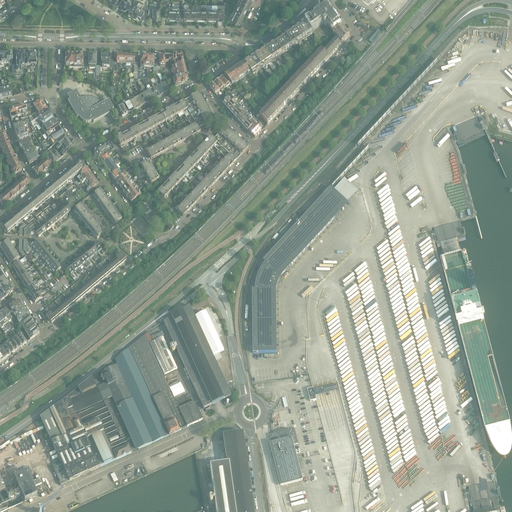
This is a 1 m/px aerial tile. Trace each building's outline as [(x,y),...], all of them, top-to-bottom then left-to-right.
[(118,5),(118,6),(120,8),(121,7),(122,7),(125,9),(126,7),(127,8),(131,3),(129,2),(130,0),(131,0),(120,0),(118,4),(118,5)] [(373,0),(375,1),(380,3),(387,10),(391,14),(394,17),(410,0),(373,0)] [(134,4),(131,8),(133,10),(131,13),(131,15),(134,17),(135,16),(136,16),(139,18),(140,18),(141,16),(141,15),(144,9),(141,7),(143,4),(139,1),(136,5),(134,4)] [(244,12),(247,7),(238,2),(235,7),(244,12)] [(150,4),(148,15),(153,15),(153,19),(155,20),(155,19),(160,19),(160,13),(161,13),(161,8),(160,8),(157,7),(157,6),(156,5),(155,5),(155,4),(150,4)] [(235,7),(233,12),(242,17),(244,13),(243,13),(244,12),(235,7)] [(310,19),(306,22),(306,23),(311,31),(323,23),(325,26),(327,25),(326,24),(327,24),(332,29),(334,31),(342,25),(340,23),(328,7),(315,16),(314,16),(312,17),(312,18),(311,18),(309,19),(310,19)] [(240,20),(242,17),(233,12),(230,18),(234,20),(233,21),(238,24),(240,20)] [(296,29),(303,40),(308,36),(313,33),(311,31),(306,23),(305,23),(304,23),(303,24),(301,26),(298,28),(296,28),(296,29)] [(333,33),(337,39),(342,44),(350,36),(342,25),(334,31),(328,35),(329,36),(333,33)] [(286,36),(285,36),(293,47),(303,40),(296,29),(295,30),(294,30),(293,31),(288,34),(287,34),(286,35),(286,36)] [(381,33),(378,30),(369,41),(372,44),(381,33)] [(276,43),(275,43),(282,54),(293,47),(285,36),(285,37),(284,37),(283,38),(278,41),(277,41),(276,42),(276,43)] [(342,44),(337,39),(323,53),(329,58),(342,44)] [(266,49),(265,50),(272,60),(282,54),(275,43),(275,44),(274,43),(273,44),(273,45),(268,48),(267,48),(266,49)] [(256,56),(255,57),(262,67),(265,65),(266,66),(270,63),(269,62),(272,60),(265,50),(264,50),(263,51),(263,52),(258,55),(257,55),(256,56)] [(319,69),(329,58),(323,53),(321,51),(311,62),(319,69)] [(8,54),(3,54),(3,65),(7,65),(7,66),(12,66),(12,62),(12,57),(12,54),(11,53),(9,53),(8,54)] [(22,54),(21,54),(18,54),(18,56),(16,56),(16,66),(14,66),(14,71),(16,71),(16,74),(21,75),(21,69),(25,69),(25,66),(26,54),(25,54),(24,54),(23,53),(23,54),(22,54)] [(36,56),(36,55),(36,54),(35,54),(34,54),(33,54),(26,54),(25,66),(30,66),(30,68),(35,68),(35,65),(36,65),(36,64),(37,63),(37,62),(36,62),(36,61),(36,60),(35,60),(35,57),(36,56)] [(74,69),(74,55),(70,55),(69,55),(69,54),(66,54),(66,55),(66,59),(64,59),(64,66),(70,66),(69,69),(74,69)] [(74,55),(74,69),(81,69),(81,71),(83,71),(83,81),(87,82),(87,68),(84,68),(83,66),(83,59),(82,59),(82,55),(81,54),(79,54),(78,55),(74,55)] [(151,55),(147,55),(147,68),(153,68),(153,70),(156,71),(156,63),(154,63),(154,57),(151,56),(151,55)] [(169,61),(172,61),(172,57),(166,57),(166,55),(163,55),(163,56),(160,56),(160,66),(166,67),(166,63),(169,63),(169,61)] [(177,57),(172,57),(172,61),(173,63),(174,63),(175,67),(184,65),(181,55),(177,56),(177,57)] [(110,69),(113,69),(113,65),(113,63),(109,63),(109,60),(108,59),(108,56),(100,56),(100,60),(102,60),(102,67),(110,67),(110,69)] [(117,65),(113,65),(113,69),(113,72),(117,73),(117,64),(125,64),(126,56),(117,56),(117,65)] [(126,56),(125,64),(125,68),(131,68),(131,67),(132,67),(132,66),(134,66),(134,73),(137,73),(137,63),(134,63),(134,56),(126,56)] [(246,63),(245,63),(251,72),(252,73),(252,74),(255,72),(256,73),(260,70),(259,69),(262,67),(255,57),(254,57),(253,58),(253,59),(248,62),(247,62),(246,62),(246,63)] [(319,69),(311,62),(301,73),(309,80),(319,69)] [(245,63),(233,72),(239,80),(251,72),(245,63)] [(173,74),(185,70),(184,65),(175,67),(171,68),(172,69),(171,69),(172,74),(173,74)] [(174,79),(187,76),(185,70),(173,74),(174,79)] [(239,80),(233,72),(225,77),(231,84),(232,85),(239,80)] [(298,91),(309,80),(301,73),(291,84),(298,91)] [(188,81),(187,76),(174,79),(173,80),(175,88),(185,82),(188,81)] [(231,84),(225,77),(220,80),(226,88),(231,84)] [(416,94),(428,97),(430,91),(434,92),(436,86),(439,87),(441,80),(432,78),(428,77),(426,83),(423,82),(421,89),(418,88),(416,94)] [(163,84),(160,86),(164,94),(169,91),(163,80),(161,81),(163,84)] [(220,80),(214,84),(221,91),(221,92),(226,88),(220,80)] [(153,85),(159,97),(164,94),(160,86),(157,88),(155,84),(153,85)] [(215,95),(221,91),(214,84),(211,86),(210,88),(215,95)] [(298,91),(291,84),(281,95),(288,102),(298,91)] [(148,92),(153,100),(159,97),(153,85),(152,85),(146,88),(148,92)] [(8,98),(11,97),(9,88),(3,89),(6,98),(8,98)] [(92,121),(93,123),(110,114),(109,112),(113,109),(108,100),(101,104),(100,103),(98,101),(96,99),(94,98),(92,97),(89,97),(87,97),(84,97),(82,98),(80,99),(76,91),(67,96),(69,101),(67,102),(77,118),(79,117),(80,119),(81,121),(83,122),(86,123),(88,123),(91,122),(92,121)] [(144,92),(142,93),(148,103),(153,100),(148,92),(145,94),(144,92)] [(199,93),(116,139),(124,154),(127,152),(123,145),(132,140),(134,143),(137,141),(135,139),(142,135),(143,137),(145,135),(144,134),(150,130),(151,132),(154,131),(153,129),(159,125),(160,128),(164,126),(162,124),(168,120),(169,123),(173,121),(171,119),(183,112),(186,118),(184,119),(186,122),(188,121),(191,127),(180,134),(178,131),(175,133),(176,136),(171,139),(170,137),(167,138),(168,140),(162,144),(160,141),(157,143),(159,145),(150,150),(146,143),(143,145),(151,160),(200,133),(198,129),(214,120),(199,93)] [(141,96),(138,98),(143,106),(148,103),(142,93),(140,94),(141,96)] [(232,95),(223,103),(227,108),(236,99),(234,97),(232,95)] [(278,113),(288,102),(281,95),(270,106),(278,113)] [(134,97),(132,98),(138,108),(143,106),(138,98),(136,99),(134,97)] [(133,111),(138,108),(132,98),(130,99),(131,101),(129,103),(133,111)] [(236,99),(227,108),(230,111),(238,105),(236,102),(237,101),(236,99)] [(35,104),(35,103),(33,105),(32,104),(29,105),(30,108),(34,106),(37,110),(44,106),(41,102),(39,102),(35,104)] [(128,114),(133,111),(129,103),(128,102),(126,103),(127,104),(124,106),(128,114)] [(239,103),(238,105),(230,111),(234,115),(243,107),(239,103)] [(116,108),(122,118),(127,114),(122,104),(120,105),(120,106),(116,108)] [(47,111),(44,106),(37,110),(40,116),(47,111)] [(268,124),(278,113),(270,106),(260,117),(268,124)] [(23,119),(20,107),(15,109),(17,118),(20,117),(21,119),(23,119)] [(243,107),(234,115),(237,119),(245,113),(243,110),(245,109),(243,107)] [(9,111),(10,114),(11,119),(15,118),(15,120),(17,119),(17,118),(15,109),(10,110),(9,111)] [(51,116),(47,111),(40,116),(39,116),(42,121),(51,116)] [(245,113),(237,119),(241,123),(249,116),(247,114),(248,113),(247,111),(245,113)] [(249,116),(241,123),(245,127),(253,120),(251,117),(252,117),(250,115),(249,116)] [(54,121),(51,116),(38,125),(41,130),(54,121)] [(254,119),(253,120),(245,127),(248,131),(256,124),(254,122),(255,121),(254,119)] [(57,126),(54,121),(41,130),(44,134),(57,126)] [(13,127),(15,133),(23,130),(22,126),(27,125),(26,123),(13,127)] [(255,138),(262,130),(256,124),(248,131),(255,138)] [(60,130),(57,126),(44,134),(47,139),(60,130)] [(157,193),(170,204),(172,202),(167,196),(173,189),(176,191),(178,188),(176,186),(181,181),(182,182),(185,180),(183,179),(187,174),(189,175),(191,173),(190,172),(194,167),(197,169),(199,166),(197,164),(201,159),(204,161),(206,159),(204,156),(213,147),(218,151),(217,153),(219,155),(220,156),(221,154),(226,159),(217,168),(214,166),(212,169),(214,171),(209,176),(207,174),(205,176),(207,179),(202,184),(201,182),(198,184),(200,186),(196,191),(194,189),(192,192),(193,193),(188,198),(186,196),(183,199),(186,201),(179,208),(173,202),(171,205),(183,217),(236,161),(248,148),(226,127),(214,140),(210,137),(157,193)] [(15,133),(17,138),(28,134),(27,132),(25,133),(23,130),(15,133)] [(64,135),(60,130),(47,139),(52,145),(64,135)] [(0,144),(13,176),(22,172),(5,132),(0,133),(0,144)] [(17,138),(19,144),(30,139),(28,134),(17,138)] [(58,149),(61,147),(68,141),(64,136),(56,143),(59,146),(56,148),(58,149)] [(19,144),(21,149),(32,144),(30,139),(19,144)] [(72,148),(68,141),(61,147),(63,149),(60,152),(61,153),(59,155),(61,158),(71,150),(72,148)] [(94,153),(99,159),(111,152),(115,150),(111,142),(95,151),(95,153),(94,153)] [(34,149),(32,144),(21,149),(24,154),(34,149)] [(24,154),(26,159),(37,153),(34,149),(24,154)] [(44,154),(53,165),(57,162),(50,153),(48,151),(44,154)] [(50,153),(57,162),(61,158),(59,155),(56,151),(53,153),(52,151),(50,153)] [(111,152),(99,159),(103,165),(110,160),(108,157),(112,155),(111,152)] [(37,153),(26,159),(29,164),(39,158),(37,153)] [(113,164),(110,160),(103,165),(107,170),(118,163),(117,161),(113,164)] [(151,184),(159,179),(149,161),(141,166),(142,169),(140,170),(141,173),(144,172),(148,178),(146,179),(147,182),(149,181),(151,184)] [(11,236),(11,235),(11,234),(7,233),(85,168),(84,168),(82,166),(83,165),(82,163),(81,164),(80,163),(78,164),(77,163),(2,226),(1,226),(0,227),(4,232),(4,231),(5,233),(6,234),(5,234),(4,234),(4,236),(11,236)] [(118,163),(107,170),(111,176),(118,171),(116,168),(120,165),(118,163)] [(79,180),(81,182),(90,174),(87,169),(79,175),(81,178),(79,180)] [(111,176),(115,181),(126,174),(125,172),(121,174),(118,171),(111,176)] [(84,182),(87,185),(94,179),(90,174),(81,182),(82,184),(84,182)] [(127,176),(126,174),(115,181),(118,186),(127,179),(126,177),(127,176)] [(0,203),(3,207),(31,184),(25,176),(4,193),(5,194),(1,197),(0,198),(0,203)] [(127,179),(118,186),(122,190),(130,183),(129,181),(131,180),(129,178),(127,179)] [(97,184),(94,179),(87,185),(89,188),(86,190),(88,193),(97,186),(97,184)] [(132,182),(130,183),(122,190),(125,194),(133,187),(132,185),(134,184),(132,182)] [(125,194),(128,198),(137,192),(135,189),(137,188),(135,186),(133,187),(125,194)] [(348,204),(349,204),(331,188),(331,189),(264,261),(263,261),(265,263),(264,265),(263,266),(262,268),(261,269),(260,271),(259,273),(259,275),(258,277),(257,278),(257,280),(256,282),(256,284),(256,286),(255,288),(255,290),(252,290),(253,291),(253,353),(253,354),(277,353),(276,290),(275,290),(280,276),(281,277),(348,204)] [(124,221),(117,212),(101,189),(87,199),(77,207),(78,208),(74,211),(97,239),(108,230),(109,231),(107,238),(109,239),(111,230),(124,221)] [(138,190),(137,192),(128,198),(131,202),(140,196),(138,193),(140,192),(138,190)] [(60,208),(66,215),(70,211),(62,201),(60,202),(63,206),(60,208)] [(54,208),(62,218),(66,215),(60,208),(58,210),(55,206),(54,208)] [(53,214),(58,221),(62,218),(54,208),(52,209),(55,212),(53,214)] [(46,214),(54,224),(58,221),(53,214),(50,216),(48,213),(46,214)] [(45,220),(50,227),(54,224),(46,214),(45,215),(47,218),(45,220)] [(46,231),(50,227),(45,220),(42,222),(40,219),(38,221),(46,231)] [(42,234),(46,231),(38,221),(37,222),(39,225),(37,227),(42,234)] [(33,225),(31,223),(24,229),(24,236),(27,237),(27,231),(33,225)] [(33,230),(37,236),(38,237),(42,234),(37,227),(33,230)] [(11,242),(11,241),(11,240),(4,240),(3,241),(4,241),(6,241),(4,243),(0,245),(0,247),(11,265),(19,260),(8,243),(8,242),(11,242)] [(31,247),(34,251),(41,245),(38,241),(35,244),(34,243),(33,243),(31,244),(31,245),(32,246),(31,247)] [(97,243),(92,246),(98,253),(101,251),(103,255),(105,253),(97,243)] [(35,257),(45,249),(41,245),(34,251),(37,253),(33,256),(35,257)] [(92,246),(88,250),(97,260),(98,259),(96,255),(98,253),(92,246)] [(41,259),(48,253),(45,249),(35,257),(36,259),(39,256),(41,259)] [(88,250),(84,253),(90,260),(93,258),(95,261),(97,260),(88,250)] [(122,264),(126,261),(124,258),(126,257),(119,250),(117,252),(119,255),(116,257),(122,264)] [(41,265),(51,257),(48,253),(41,259),(43,261),(40,264),(41,265)] [(84,253),(81,256),(89,266),(91,265),(88,262),(90,260),(84,253)] [(81,256),(77,259),(82,266),(85,264),(87,268),(89,266),(81,256)] [(47,267),(54,261),(51,257),(41,265),(42,267),(45,264),(47,267)] [(111,257),(109,258),(118,268),(122,264),(116,257),(113,260),(111,257)] [(108,264),(113,271),(118,268),(109,258),(108,259),(110,262),(108,264)] [(77,259),(73,263),(81,273),(83,272),(80,268),(82,266),(77,259)] [(12,266),(15,271),(26,264),(25,262),(21,264),(19,261),(12,266)] [(47,273),(58,265),(54,261),(47,267),(49,269),(46,272),(47,273)] [(73,263),(69,266),(74,273),(77,271),(80,274),(81,273),(73,263)] [(15,271),(18,275),(25,271),(23,268),(27,266),(26,264),(15,271)] [(102,264),(101,265),(109,275),(113,271),(108,264),(105,267),(102,264)] [(54,275),(61,269),(58,265),(47,273),(49,275),(52,272),(54,275)] [(99,271),(105,278),(109,275),(101,265),(99,266),(102,269),(99,271)] [(72,275),(74,273),(69,266),(65,269),(73,279),(75,278),(72,275)] [(27,273),(25,271),(18,275),(20,280),(31,273),(30,271),(27,273)] [(94,271),(93,272),(101,282),(105,278),(99,271),(97,274),(94,271)] [(91,278),(97,285),(101,282),(93,272),(91,273),(94,276),(91,278)] [(20,280),(23,284),(31,280),(29,277),(32,275),(31,273),(20,280)] [(86,278),(84,279),(93,289),(97,285),(91,278),(88,281),(86,278)] [(83,285),(89,292),(93,289),(84,279),(83,280),(85,283),(83,285)] [(23,284),(26,289),(37,282),(36,281),(33,283),(31,280),(23,284)] [(10,286),(8,282),(0,286),(0,288),(2,292),(10,286)] [(37,282),(26,289),(29,294),(37,289),(35,286),(38,284),(37,282)] [(78,285),(76,286),(84,296),(89,292),(83,285),(80,288),(78,285)] [(80,299),(84,296),(76,286),(75,287),(77,290),(75,292),(80,299)] [(0,300),(1,301),(12,292),(13,290),(11,287),(0,293),(0,300)] [(38,292),(37,289),(29,294),(32,298),(43,291),(42,290),(38,292)] [(44,293),(43,291),(32,298),(35,303),(42,298),(40,295),(44,293)] [(69,292),(68,293),(76,303),(80,299),(75,292),(72,295),(69,292)] [(72,306),(76,303),(68,293),(66,294),(69,297),(66,299),(72,306)] [(61,299),(60,300),(68,310),(72,306),(66,299),(64,302),(61,299)] [(64,313),(68,310),(60,300),(58,301),(61,304),(58,306),(64,313)] [(8,314),(13,310),(21,304),(19,301),(17,301),(5,310),(8,314)] [(14,315),(24,308),(21,304),(13,310),(15,312),(13,313),(14,315)] [(53,306),(51,307),(60,317),(64,313),(58,306),(55,309),(53,306)] [(189,306),(164,322),(184,367),(204,409),(228,397),(231,396),(226,386),(207,344),(192,312),(189,306)] [(52,311),(50,313),(55,320),(60,317),(51,307),(50,308),(52,311)] [(17,320),(27,312),(24,308),(14,315),(16,317),(15,318),(17,320)] [(5,310),(1,313),(8,322),(10,321),(8,319),(11,317),(8,314),(5,310)] [(51,324),(55,320),(50,313),(47,315),(44,311),(41,313),(47,323),(49,321),(51,324)] [(20,324),(29,316),(27,312),(17,320),(20,324)] [(11,326),(8,322),(1,313),(0,314),(0,319),(7,329),(11,326)] [(19,324),(22,328),(32,321),(29,316),(20,324),(19,324)] [(0,319),(0,327),(5,333),(9,330),(7,329),(0,319)] [(32,321),(22,328),(25,332),(26,331),(34,325),(32,321)] [(34,325),(26,331),(25,332),(28,336),(37,329),(34,325)] [(37,329),(28,336),(29,338),(29,339),(30,340),(38,334),(39,332),(37,329)] [(19,333),(15,336),(16,337),(23,346),(26,343),(19,333)] [(23,346),(16,337),(15,336),(12,339),(12,340),(19,348),(23,346)] [(145,336),(129,348),(169,436),(179,431),(187,427),(202,420),(198,411),(190,394),(187,396),(184,390),(172,395),(145,336)] [(178,370),(163,337),(149,344),(164,376),(178,370)] [(19,348),(12,340),(12,339),(8,341),(9,343),(15,351),(19,348)] [(15,351),(9,343),(8,341),(4,344),(5,345),(11,354),(15,351)] [(11,354),(5,345),(4,344),(0,347),(1,348),(8,357),(11,354)] [(129,348),(115,360),(117,365),(120,372),(152,443),(169,436),(129,348)] [(117,365),(100,372),(101,372),(106,384),(136,451),(152,443),(120,372),(117,365)] [(176,372),(166,376),(168,381),(179,377),(176,372)] [(89,381),(68,397),(82,429),(98,422),(103,433),(87,440),(99,468),(116,460),(131,453),(136,451),(106,384),(102,386),(97,375),(89,381)] [(226,385),(229,392),(234,389),(231,383),(226,385)] [(313,388),(307,390),(310,402),(316,400),(313,388)] [(68,397),(40,418),(58,458),(68,482),(99,468),(87,440),(103,433),(98,422),(82,429),(68,397)] [(294,428),(269,435),(271,443),(270,444),(281,487),(303,481),(294,445),(298,444),(294,428)] [(253,511),(243,433),(222,436),(226,463),(210,465),(216,511),(253,511)] [(10,470),(0,473),(0,477),(1,480),(24,470),(22,465),(10,471),(10,470)] [(23,502),(37,497),(28,472),(14,477),(23,502)] [(0,505),(0,511),(8,509),(6,504),(10,502),(8,497),(1,500),(2,504),(0,505)] [(275,501),(267,504),(269,511),(277,509),(282,508),(286,507),(284,499),(280,500),(275,501)]
